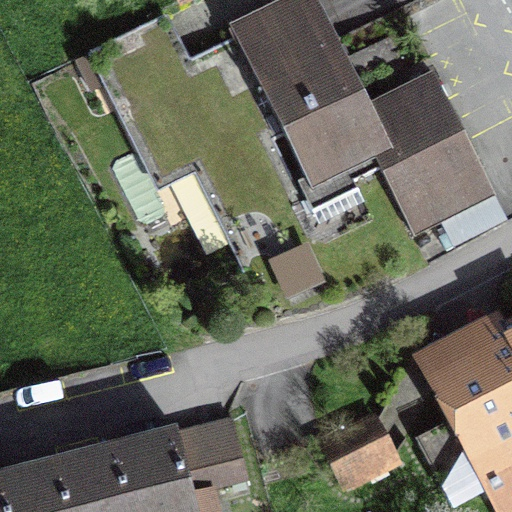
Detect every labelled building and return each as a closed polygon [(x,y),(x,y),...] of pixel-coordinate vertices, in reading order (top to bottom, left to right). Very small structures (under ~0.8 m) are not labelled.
[(369,109),(314,0),(288,0),(232,29),(240,44),(284,132),(321,204),(382,173),(369,147),(385,139),(369,109)] [(157,21),(81,55),(95,86),(171,51),(157,21)] [(251,251),(310,222),(269,139),(284,132),(240,44),(128,99),(165,176),(193,162),(219,214),(230,209),(251,251)] [(433,77),(369,109),(385,139),(369,147),(382,173),(415,233),(481,204),(469,175),(478,169),(433,77)] [(311,250),(276,264),(287,293),(322,280),(311,250)] [(504,511),(511,511),(511,340),(435,382),(455,419),(420,438),(455,503),(490,485),(504,511)] [(378,421),(324,446),(342,486),(397,461),(378,421)] [(236,423),(117,454),(131,511),(211,511),(206,488),(250,477),(236,423)] [(131,511),(117,454),(60,468),(71,511),(131,511)] [(71,511),(60,468),(0,483),(0,484),(7,511),(71,511)]
